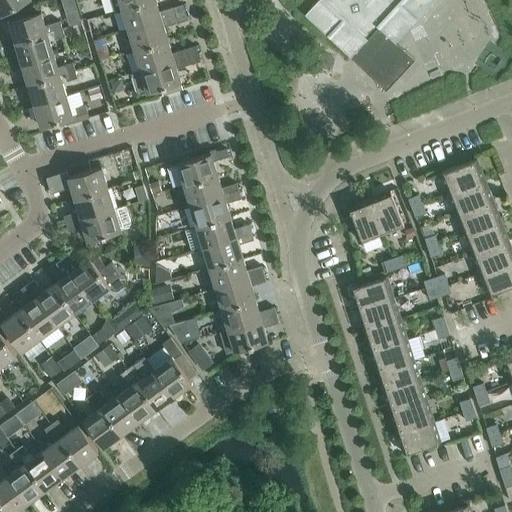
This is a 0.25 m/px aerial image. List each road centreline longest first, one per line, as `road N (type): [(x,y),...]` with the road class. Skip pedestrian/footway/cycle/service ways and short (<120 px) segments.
road 1 (residential): [(325,357),(297,233),(316,194),(348,170),(511,106)]
road 2 (residential): [(70,511),(250,381),(325,357)]
road 3 (residential): [(28,169),(251,103)]
road 4 (residential): [(380,511),(325,357)]
